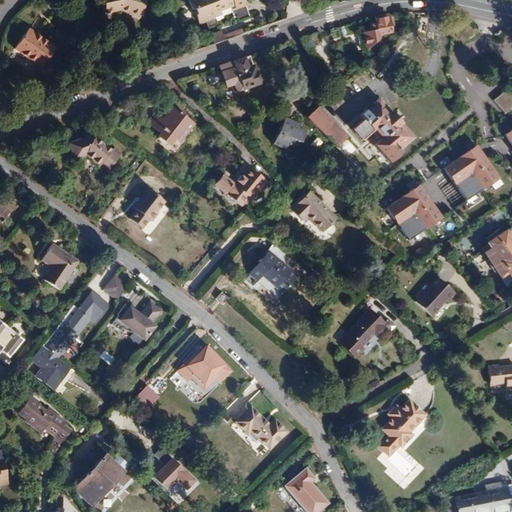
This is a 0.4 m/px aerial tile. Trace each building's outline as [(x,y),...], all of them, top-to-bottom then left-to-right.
[(144,11),(147,0),(107,0),(109,9),(125,5),(144,11)] [(250,5),(247,0),(194,0),(197,5),(202,3),(205,8),(202,10),(205,18),(220,12),(217,6),(224,3),(230,1),(236,12),(250,5)] [(227,9),(224,3),(217,6),(220,12),(227,9)] [(382,33),(381,28),(393,25),(391,8),(378,11),(378,16),(372,17),(374,25),(365,27),(369,46),(382,33)] [(44,65),(57,45),(29,27),(16,47),(44,65)] [(260,77),(251,53),(223,64),(229,81),(236,79),(238,86),(260,77)] [(504,114),(511,107),(511,96),(505,89),(492,101),(504,114)] [(393,111),(382,97),(377,101),(380,105),(381,104),(389,114),(393,111)] [(172,136),(188,118),(180,111),(181,110),(177,106),(175,108),(166,101),(157,112),(151,108),(143,118),(154,127),(152,130),(163,139),(167,132),(172,136)] [(143,118),(151,108),(147,104),(139,114),(143,118)] [(403,123),(393,111),(389,114),(381,104),(380,105),(353,127),(362,138),(375,127),(377,129),(375,131),(380,137),(382,135),(383,137),(375,144),(390,161),(402,152),(400,150),(397,146),(408,137),(399,126),(403,123)] [(347,134),(318,105),(307,115),(337,145),(347,134)] [(302,123),(287,116),(286,119),(300,126),(302,123)] [(302,141),(308,130),(300,126),(286,119),(274,142),(287,148),(293,136),(302,141)] [(415,138),(403,123),(399,126),(408,137),(397,146),(400,150),(415,138)] [(102,161),(111,149),(94,136),(93,138),(90,135),(69,143),(75,158),(87,154),(92,158),(91,159),(99,165),(102,161)] [(497,178),(474,144),(438,169),(467,211),(486,198),(480,190),(497,178)] [(110,168),(119,155),(111,149),(102,161),(110,168)] [(231,180),(224,189),(230,194),(229,195),(242,207),(251,198),(257,190),(262,195),(270,185),(254,170),(247,179),(245,177),(240,182),(243,184),(240,188),(237,186),(231,180)] [(224,189),(231,180),(225,175),(218,183),(224,189)] [(441,217),(418,186),(387,209),(409,240),(441,217)] [(157,213),(164,203),(147,190),(132,209),(136,212),(129,221),(142,231),(149,221),(151,223),(158,214),(157,213)] [(257,190),(251,198),(256,202),(262,195),(257,190)] [(309,191),(291,210),(303,222),(307,218),(322,233),(336,218),(309,191)] [(511,233),(510,235),(505,228),(496,236),(492,232),(480,242),(483,246),(476,252),(498,280),(504,275),(511,283),(511,281),(511,233)] [(54,287),(74,259),(50,242),(40,256),(50,265),(41,277),(54,287)] [(298,280),(283,265),(291,257),(278,244),(245,276),(254,285),(266,273),(270,277),(268,278),(283,294),(298,280)] [(126,285),(113,275),(102,290),(116,299),(126,285)] [(450,307),(458,297),(440,281),(418,305),(434,320),(448,305),(450,307)] [(52,355),(82,317),(87,321),(101,304),(89,295),(91,292),(83,285),(35,345),(51,357),(52,355)] [(222,301),(227,294),(220,288),(214,294),(222,301)] [(161,312),(149,302),(139,315),(127,306),(115,321),(144,343),(155,328),(151,325),(161,312)] [(378,337),(386,329),(392,335),(398,328),(389,320),(386,324),(373,312),(350,335),(355,339),(346,348),(358,360),(366,351),(363,347),(376,335),(378,337)] [(0,348),(4,352),(17,337),(0,321),(0,348)] [(346,348),(355,339),(350,335),(341,344),(346,348)] [(51,357),(35,345),(21,363),(26,367),(30,362),(53,380),(64,367),(58,363),(51,357)] [(103,349),(98,356),(111,366),(116,360),(103,349)] [(216,372),(208,365),(211,363),(199,353),(197,355),(191,349),(184,357),(182,355),(173,365),(175,367),(168,374),(177,382),(181,377),(193,389),(205,376),(209,380),(216,372)] [(511,361),(503,363),(502,361),(492,363),(494,380),(502,379),(502,381),(510,380),(510,384),(511,383),(511,361)] [(58,422),(45,412),(43,415),(29,403),(31,401),(23,394),(10,410),(25,423),(24,425),(32,432),(35,428),(46,437),(45,439),(51,443),(61,430),(56,425),(58,422)] [(396,435),(414,419),(398,402),(389,410),(388,409),(380,417),(380,418),(369,428),(375,434),(364,444),(373,455),(384,445),(387,449),(399,438),(396,435)] [(284,430),(271,419),(267,423),(248,406),(233,421),(245,432),(248,429),(268,447),(284,430)] [(380,417),(388,409),(385,406),(376,414),(380,417)] [(91,510),(126,468),(115,459),(121,451),(113,445),(73,495),(91,510)] [(192,481),(169,457),(149,477),(164,492),(174,482),(182,491),(192,481)] [(314,511),(326,501),(309,480),(313,476),(304,466),(282,484),(306,511),(314,511)] [(501,511),(511,510),(511,474),(492,478),(493,485),(463,490),(466,511),(497,505),(497,511),(501,511)]
